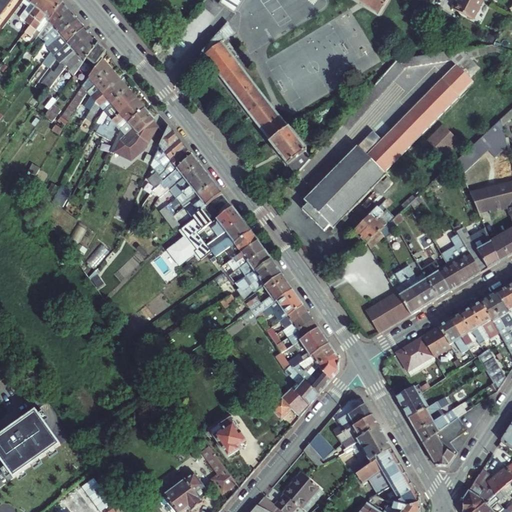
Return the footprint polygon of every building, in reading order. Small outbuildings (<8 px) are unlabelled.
[(0,0),(0,17),(13,0),(0,0)] [(26,0),(31,4),(29,7),(20,18),(30,26),(49,0),(26,0)] [(42,33),(64,3),(59,0),(49,0),(30,26),(28,29),(25,32),(28,34),(31,37),(37,29),(42,33)] [(221,0),(219,4),(235,14),(243,0),(221,0)] [(388,0),(357,0),(380,14),(388,0)] [(473,20),(483,0),(458,0),(458,1),(455,0),(451,8),(473,20)] [(42,33),(39,36),(43,39),(47,35),(72,13),(64,3),(42,33)] [(43,39),(49,46),(79,21),(72,13),(47,35),(43,39)] [(52,52),(43,63),(49,68),(57,58),(54,55),(86,28),(79,21),(49,46),(48,47),(52,52)] [(222,42),(235,32),(227,22),(202,52),(270,141),(288,128),(222,42)] [(28,29),(22,25),(16,32),(22,37),(25,32),(28,29)] [(43,82),(51,88),(66,68),(65,67),(61,63),(93,36),(86,28),(54,55),(57,58),(59,60),(43,82)] [(93,36),(61,63),(65,67),(66,66),(71,62),(74,67),(69,71),(74,77),(88,58),(99,43),(93,36)] [(99,43),(88,58),(91,61),(97,65),(107,52),(99,43)] [(492,45),(481,47),(482,52),(494,51),(504,54),(506,50),(492,45)] [(481,47),(397,61),(405,67),(451,60),(467,57),(482,54),(482,52),(481,47)] [(366,54),(366,66),(380,66),(380,54),(366,54)] [(467,57),(451,60),(455,64),(382,140),(373,131),(358,147),(337,168),(330,161),(307,185),(314,192),(304,201),(308,204),(303,210),(324,231),(330,226),(333,229),(375,187),(382,195),(393,184),(387,178),(383,182),(381,180),(387,175),(385,173),(473,82),(469,78),(478,69),(467,57)] [(91,61),(88,58),(74,77),(72,80),(75,82),(91,61)] [(62,116),(69,121),(86,95),(88,92),(113,71),(103,59),(83,86),(62,116)] [(349,131),(405,67),(397,61),(351,114),(342,124),(349,131)] [(66,66),(69,71),(74,67),(71,62),(66,66)] [(121,80),(113,71),(88,92),(92,97),(90,100),(86,107),(91,110),(97,101),(121,80)] [(91,110),(86,118),(91,121),(100,106),(104,111),(129,90),(121,80),(97,101),(91,110)] [(103,137),(112,120),(137,100),(129,90),(104,111),(108,116),(103,126),(101,124),(96,133),(103,137)] [(60,97),(54,104),(61,110),(67,102),(60,97)] [(112,120),(103,137),(111,141),(116,132),(113,131),(116,125),(120,130),(145,109),(137,100),(112,120)] [(61,110),(54,104),(45,116),(53,122),(61,110)] [(145,109),(120,130),(110,152),(114,154),(114,152),(132,161),(144,150),(151,138),(158,127),(153,122),(155,121),(145,109)] [(511,109),(501,119),(503,126),(511,117),(511,109)] [(98,123),(101,124),(103,126),(108,116),(104,111),(98,123)] [(69,121),(62,117),(58,122),(65,127),(69,121)] [(488,151),(494,157),(508,145),(503,126),(501,119),(478,141),(488,151)] [(52,130),(59,135),(63,129),(56,125),(52,130)] [(443,125),(427,141),(430,144),(446,128),(443,125)] [(154,175),(148,179),(155,188),(163,182),(159,176),(164,172),(171,161),(170,160),(185,147),(169,126),(151,166),(154,171),(152,173),(154,175)] [(162,133),(158,127),(151,138),(157,142),(162,133)] [(270,141),(270,142),(288,165),(289,165),(297,175),(311,158),(306,151),(307,151),(289,127),(288,128),(270,141)] [(446,128),(430,144),(443,156),(458,140),(446,128)] [(456,162),(462,175),(488,151),(478,141),(456,162)] [(159,176),(163,182),(192,155),(185,147),(170,160),(171,161),(164,172),(159,176)] [(155,188),(153,191),(160,197),(170,190),(199,165),(192,155),(163,182),(155,188)] [(29,171),(36,175),(40,168),(33,164),(29,171)] [(199,165),(170,190),(176,199),(207,174),(199,165)] [(214,183),(207,174),(176,199),(174,201),(178,206),(181,203),(184,207),(197,197),(214,183)] [(214,183),(197,197),(201,201),(187,213),(191,218),(192,217),(202,209),(222,193),(214,183)] [(499,263),(511,254),(511,183),(471,193),(479,214),(510,206),(511,214),(511,229),(491,242),(499,263)] [(63,206),(71,192),(61,186),(53,200),(63,206)] [(419,196),(415,200),(411,204),(413,208),(418,205),(423,201),(419,196)] [(402,206),(405,209),(411,204),(415,200),(412,197),(402,206)] [(354,231),(367,244),(381,232),(392,221),(395,219),(381,204),(354,231)] [(175,231),(181,227),(166,207),(160,212),(175,231)] [(232,207),(216,220),(218,222),(217,222),(217,225),(212,229),(218,237),(226,232),(242,220),(232,207)] [(212,223),(202,209),(192,217),(194,219),(181,230),(188,238),(171,252),(181,264),(196,253),(202,261),(212,252),(211,250),(198,234),(212,223)] [(395,219),(392,221),(396,226),(403,220),(399,214),(395,219)] [(251,232),(242,220),(226,232),(230,237),(211,250),(212,252),(216,257),(230,247),(251,232)] [(481,273),(499,263),(491,242),(486,229),(470,237),(464,228),(457,233),(458,235),(481,273)] [(230,247),(237,257),(258,241),(251,232),(230,247)] [(381,232),(367,244),(371,250),(384,237),(381,232)] [(481,273),(458,235),(452,239),(456,247),(452,249),(471,279),(481,273)] [(431,236),(425,240),(430,248),(436,245),(431,236)] [(223,267),(225,270),(230,266),(235,272),(240,269),(265,250),(258,241),(237,257),(223,267)] [(460,285),(471,279),(452,249),(442,255),(449,266),(460,285)] [(240,269),(246,277),(271,259),(265,250),(240,269)] [(240,281),(236,283),(240,289),(239,289),(242,293),(250,288),(249,286),(276,267),(271,259),(246,277),(240,281)] [(422,270),(423,274),(439,298),(460,285),(449,266),(441,271),(436,262),(422,270)] [(237,291),(245,301),(255,294),(264,287),(282,274),(276,267),(249,286),(250,288),(242,293),(239,289),(237,291)] [(439,298),(423,274),(416,278),(410,267),(403,270),(425,307),(439,298)] [(89,278),(98,291),(105,286),(95,270),(93,273),(89,278)] [(425,307),(403,270),(396,275),(407,292),(400,297),(411,314),(411,316),(425,307)] [(229,280),(224,273),(215,280),(220,287),(229,280)] [(282,274),(264,287),(271,296),(262,303),(255,294),(245,301),(256,316),(263,311),(293,290),(282,274)] [(497,293),(511,318),(511,294),(508,288),(497,293)] [(293,290),(263,311),(267,317),(274,312),(281,322),(303,306),(293,290)] [(400,297),(397,293),(366,312),(380,333),(411,314),(400,297)] [(511,318),(497,293),(489,298),(501,318),(510,334),(511,333),(511,318)] [(236,300),(232,295),(222,302),(225,307),(236,300)] [(501,318),(489,298),(482,303),(500,333),(511,355),(511,336),(510,334),(501,318)] [(482,303),(471,309),(490,339),(500,333),(482,303)] [(303,306),(281,322),(286,329),(308,313),(303,306)] [(490,339),(471,309),(461,315),(477,340),(480,345),(490,339)] [(308,313),(286,329),(285,329),(290,336),(313,320),(308,313)] [(477,340),(461,315),(451,321),(470,350),(476,347),(473,343),(477,340)] [(313,320),(290,336),(296,344),(300,341),(318,328),(313,320)] [(470,350),(451,321),(439,328),(450,345),(456,342),(463,354),(470,350)] [(272,339),(277,335),(272,328),(267,332),(272,339)] [(300,355),(288,363),(291,366),(293,369),(299,365),(329,343),(318,328),(300,341),(308,353),(302,358),(300,355)] [(439,328),(422,338),(434,358),(451,348),(450,345),(439,328)] [(277,346),(282,342),(277,335),(272,339),(277,346)] [(434,358),(422,338),(397,353),(408,372),(411,376),(436,360),(434,358)] [(277,346),(282,354),(287,350),(282,342),(277,346)] [(312,375),(336,354),(329,343),(299,365),(312,375)] [(507,379),(489,350),(478,357),(494,383),(492,385),(497,393),(507,379)] [(277,357),(286,371),(291,366),(288,363),(282,354),(277,357)] [(336,354),(312,375),(318,380),(324,374),(331,380),(338,371),(339,358),(336,354)] [(299,365),(293,369),(319,395),(331,380),(324,374),(318,380),(312,375),(299,365)] [(293,369),(291,366),(286,371),(285,371),(297,383),(282,398),(283,399),(292,408),(300,417),(319,395),(293,369)] [(397,397),(409,390),(405,382),(393,390),(397,397)] [(409,390),(397,397),(402,406),(419,396),(414,387),(409,390)] [(269,395),(272,398),(277,393),(274,389),(269,395)] [(272,398),(277,403),(272,408),(282,418),(292,408),(283,399),(282,398),(277,393),(272,398)] [(419,396),(402,406),(409,419),(429,408),(420,394),(419,396)] [(429,408),(409,419),(417,432),(434,422),(445,416),(441,409),(448,405),(444,398),(429,408)] [(333,430),(338,438),(373,417),(366,405),(338,421),(341,426),(333,430)] [(417,432),(423,444),(440,432),(458,418),(467,412),(462,405),(445,416),(434,422),(417,432)] [(62,444),(38,409),(0,435),(0,456),(15,478),(62,444)] [(373,417),(338,438),(342,444),(343,444),(346,449),(359,442),(358,439),(379,428),(373,417)] [(215,439),(216,438),(229,457),(239,450),(237,448),(246,442),(241,434),(240,435),(236,429),(238,427),(238,426),(235,421),(233,421),(231,422),(230,421),(229,421),(227,418),(210,430),(209,434),(212,438),(215,439)] [(449,467),(458,453),(451,443),(468,430),(458,418),(440,432),(423,444),(436,467),(449,467)] [(511,425),(501,442),(511,448),(511,425)] [(392,449),(379,428),(358,439),(359,442),(369,459),(358,467),(356,464),(349,470),(354,477),(356,475),(361,471),(376,461),(375,459),(392,449)] [(309,445),(321,458),(324,461),(335,451),(319,434),(309,445)] [(321,458),(309,445),(304,451),(315,463),(321,458)] [(237,484),(209,447),(202,452),(219,475),(212,480),(222,494),(237,484)] [(369,480),(377,494),(407,476),(392,449),(375,459),(376,461),(361,471),(356,475),(363,484),(369,480)] [(0,486),(15,478),(0,456),(0,486)] [(511,476),(506,469),(498,475),(506,486),(511,481),(511,476)] [(490,476),(482,471),(463,500),(462,511),(475,511),(496,495),(490,487),(491,482),(487,480),(490,476)] [(265,497),(258,506),(269,511),(292,511),(298,506),(301,509),(302,508),(307,511),(325,492),(302,473),(284,494),(285,495),(276,506),(265,497)] [(164,496),(176,511),(184,511),(189,508),(192,511),(203,503),(201,500),(207,495),(208,491),(194,474),(164,496)] [(506,486),(498,475),(492,481),(491,482),(490,487),(496,495),(503,489),(504,488),(506,486)] [(414,489),(407,476),(377,494),(374,496),(378,498),(386,502),(390,503),(414,489)] [(511,481),(506,486),(504,488),(503,489),(508,494),(511,490),(511,481)] [(414,489),(390,503),(409,508),(420,503),(420,499),(414,489)] [(500,511),(504,509),(498,503),(508,494),(503,489),(496,495),(475,511),(500,511)] [(378,498),(374,496),(370,499),(368,503),(373,506),(374,504),(378,498)] [(368,503),(360,511),(381,511),(376,509),(373,506),(368,503)] [(378,506),(376,509),(381,511),(419,511),(421,510),(420,503),(409,508),(390,503),(385,511),(378,506)]
